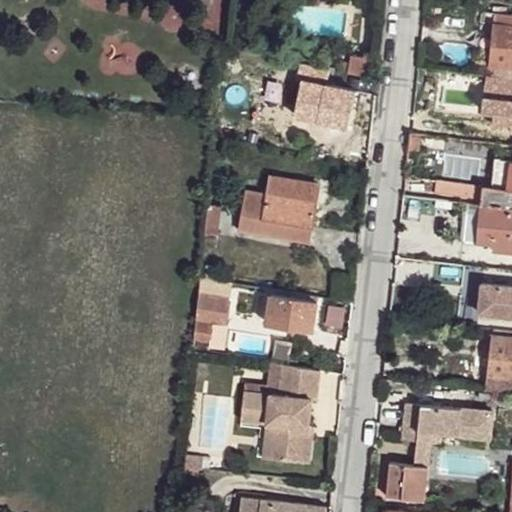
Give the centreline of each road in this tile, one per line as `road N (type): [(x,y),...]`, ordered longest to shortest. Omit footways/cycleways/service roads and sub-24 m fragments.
road 1 (residential): [(353,511),(410,0)]
road 2 (unknown): [(382,243),(511,255)]
